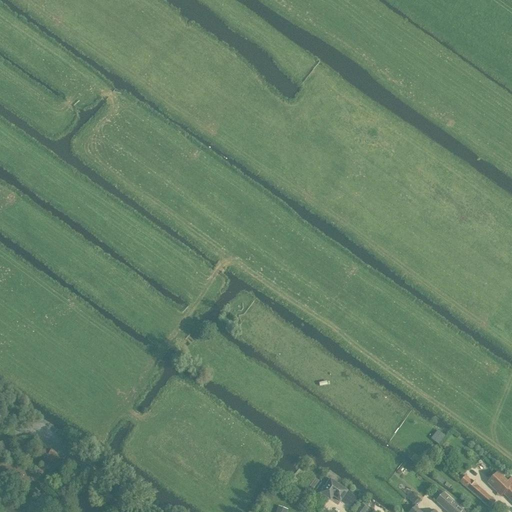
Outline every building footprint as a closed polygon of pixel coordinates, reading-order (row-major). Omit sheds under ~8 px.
[(431,439),(440,445),(446,437),(438,430),(431,439)] [(488,483),(502,497),(504,495),(511,502),(511,477),(508,481),(499,472),(488,483)] [(461,483),(490,508),(495,501),(466,476),(461,483)] [(320,493),(328,498),(328,499),(331,495),(340,501),(347,491),(330,479),(320,493)] [(419,501),(410,493),(406,497),(415,506),(419,501)] [(437,502),(447,511),(465,511),(445,493),(437,502)] [(41,498),(32,509),(35,511),(43,511),(50,504),(41,498)] [(365,499),(358,508),(363,511),(365,509),(364,509),(369,501),(365,498),(365,499)]
